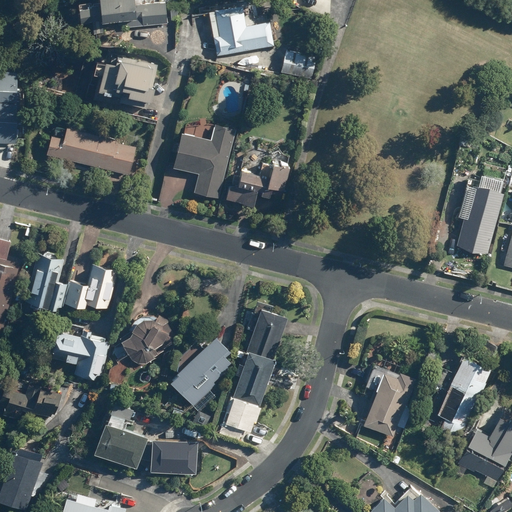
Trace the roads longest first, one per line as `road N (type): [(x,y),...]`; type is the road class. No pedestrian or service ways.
road 1 (residential): [(344,276),(0,190)]
road 2 (residential): [(344,276),(304,427),(285,458),(219,511)]
road 3 (unknown): [(135,224),(175,43)]
road 4 (residential): [(511,319),(344,276)]
